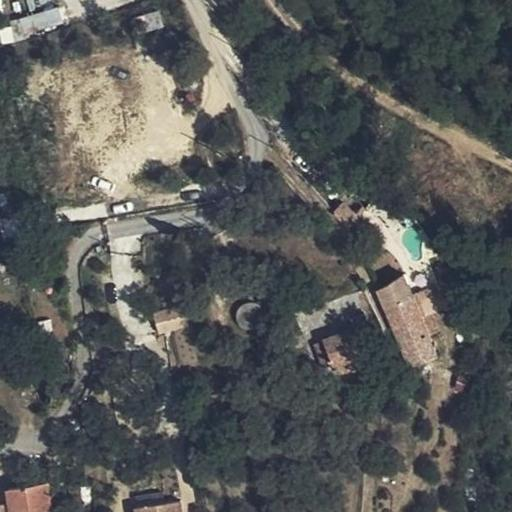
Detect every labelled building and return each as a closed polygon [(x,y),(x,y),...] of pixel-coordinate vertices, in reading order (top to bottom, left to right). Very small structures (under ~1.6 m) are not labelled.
[(35,14),(39,29),(67,21),(63,7),(35,14)] [(24,32),(39,29),(35,14),(21,17),(24,32)] [(425,299),(418,302),(424,316),(418,319),(425,336),(438,330),(425,299)] [(424,316),(418,302),(412,305),(418,319),(424,316)] [(183,307),(152,313),(155,333),(187,328),(183,307)] [(418,319),(393,330),(405,355),(412,369),(435,358),(425,336),(418,319)] [(336,364),(357,357),(348,331),(345,332),(342,322),(315,331),(318,335),(327,339),(334,361),(336,364)] [(318,335),(313,337),(323,365),(334,361),(327,339),(318,335)] [(42,511),(53,510),(49,481),(11,488),(13,502),(0,504),(0,511),(42,511)] [(83,487),(71,488),(72,499),(77,499),(78,509),(85,508),(83,487)] [(179,511),(178,498),(136,505),(136,511),(179,511)]
